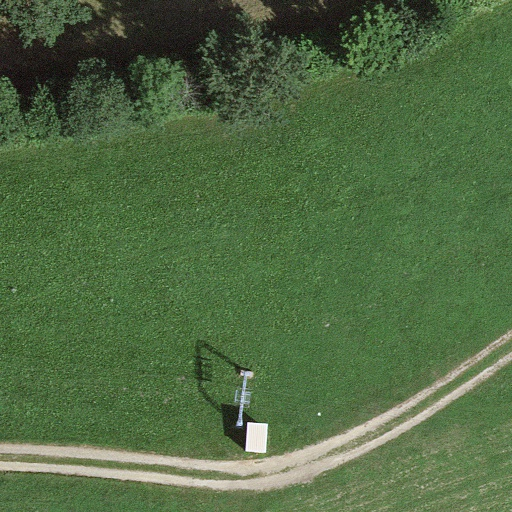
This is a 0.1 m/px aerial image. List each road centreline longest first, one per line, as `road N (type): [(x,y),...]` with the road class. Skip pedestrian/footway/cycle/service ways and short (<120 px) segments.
road 1 (track): [(511,338),(442,388),(293,469),(226,476),(0,458)]
road 2 (track): [(217,62),(0,117)]
